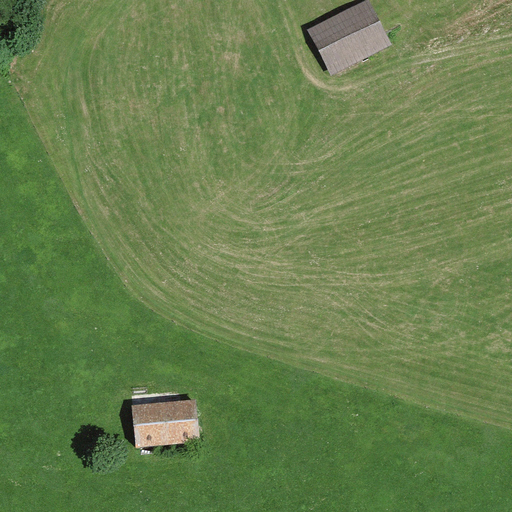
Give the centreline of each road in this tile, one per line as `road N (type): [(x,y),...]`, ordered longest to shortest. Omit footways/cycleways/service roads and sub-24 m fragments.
road 1 (track): [(511,408),(193,308),(157,287),(121,246),(99,193),(80,72),(90,30),(113,0)]
road 2 (track): [(287,0),(326,89),(430,53),(511,39)]
